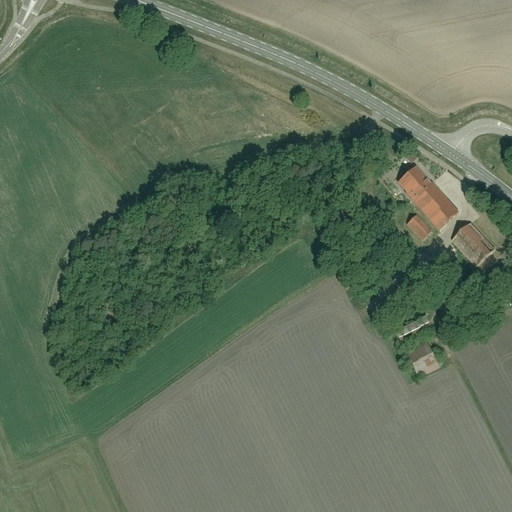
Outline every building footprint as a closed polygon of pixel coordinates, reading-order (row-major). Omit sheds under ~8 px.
[(461,216),(418,168),(400,184),(443,232),(461,216)] [(434,235),(418,217),(409,225),(425,243),(434,235)] [(499,255),(472,227),(454,243),(480,272),(499,255)] [(429,320),(399,334),(405,347),(435,334),(429,320)] [(440,369),(426,344),(408,354),(422,379),(440,369)]
